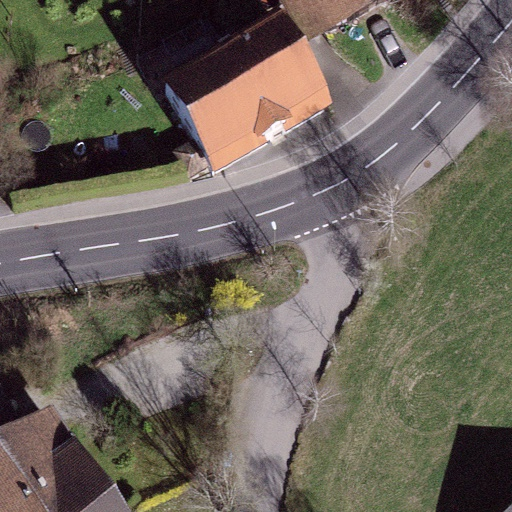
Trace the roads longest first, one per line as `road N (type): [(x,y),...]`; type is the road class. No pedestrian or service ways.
road 1 (tertiary): [(0,266),(221,227),(347,182)]
road 2 (unclassified): [(347,182),(348,237),(291,365),(258,511)]
road 3 (tertiary): [(347,182),(452,94),(511,22)]
